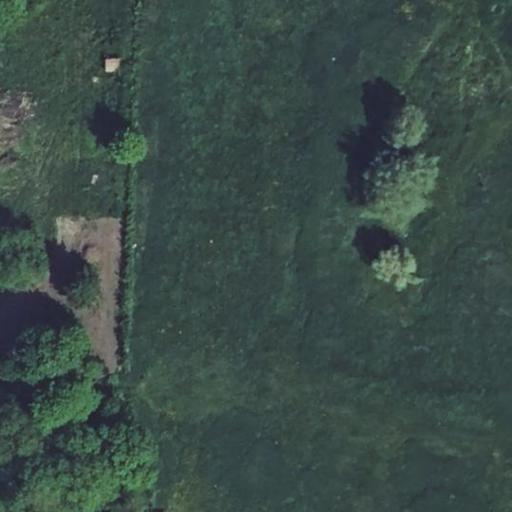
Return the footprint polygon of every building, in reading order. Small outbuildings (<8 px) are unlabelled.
[(119,59),(107,59),(107,71),(119,70),(119,59)] [(102,132),(101,147),(110,147),(111,133),(102,132)] [(116,161),(104,161),(104,171),(116,171),(116,161)] [(113,196),(91,195),(92,208),(103,208),(103,200),(113,199),(113,196)] [(5,491),(10,508),(21,505),(18,488),(5,491)]
